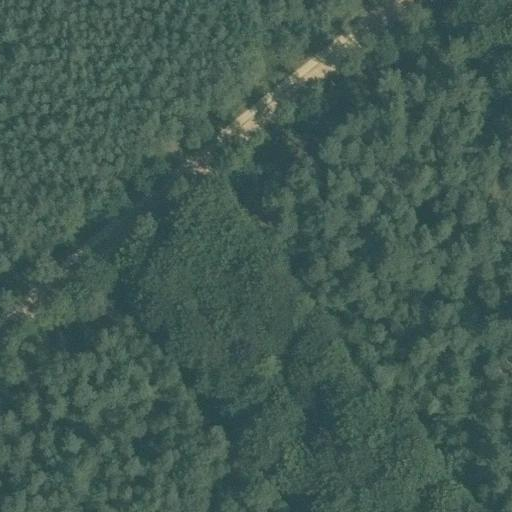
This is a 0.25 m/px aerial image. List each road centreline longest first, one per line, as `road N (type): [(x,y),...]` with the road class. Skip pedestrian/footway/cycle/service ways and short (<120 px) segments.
road 1 (track): [(0,335),(414,0)]
road 2 (track): [(134,207),(384,511)]
